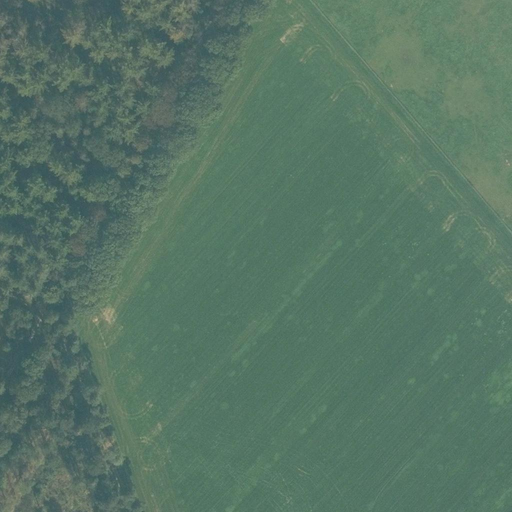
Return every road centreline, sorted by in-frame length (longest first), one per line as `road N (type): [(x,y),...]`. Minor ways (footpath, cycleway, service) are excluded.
road 1 (track): [(54,324),(244,0)]
road 2 (track): [(31,309),(208,0)]
road 3 (track): [(127,511),(54,324),(0,289)]
road 4 (track): [(0,468),(69,353)]
